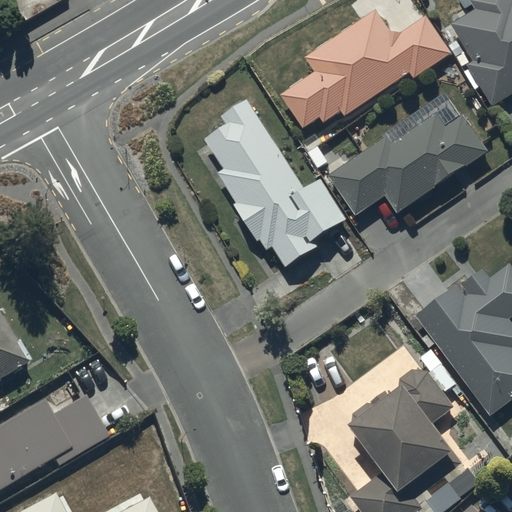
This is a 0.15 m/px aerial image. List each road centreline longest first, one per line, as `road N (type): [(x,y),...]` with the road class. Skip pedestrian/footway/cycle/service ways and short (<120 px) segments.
road 1 (residential): [(39,92),(211,388),(258,511)]
road 2 (secondary): [(39,92),(194,0)]
